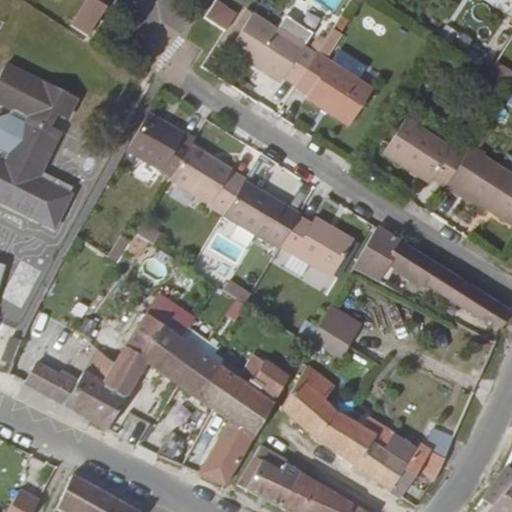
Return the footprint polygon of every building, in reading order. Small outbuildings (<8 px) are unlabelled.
[(86,0),(71,26),(91,38),(110,6),(100,0),(86,0)] [(219,0),(217,0),(206,18),(228,32),(240,12),(219,0)] [(313,0),(335,12),(341,0),(313,0)] [(314,58),(315,56),(251,14),(228,50),(256,69),(260,63),(283,78),(295,86),(314,58)] [(315,56),(314,58),(324,64),(343,35),(333,28),(315,56)] [(295,86),(294,87),(307,95),(303,99),(346,126),(367,92),(324,64),(314,58),(295,86)] [(256,69),(279,83),(283,78),(260,63),(256,69)] [(65,119),(75,98),(45,82),(44,85),(5,65),(0,74),(0,102),(27,116),(4,162),(0,160),(0,200),(38,219),(53,188),(35,179),(58,132),(44,125),(50,112),(65,119)] [(188,145),(191,140),(145,113),(124,150),(169,176),(188,145)] [(444,188),(463,158),(404,119),(382,154),(429,184),(432,179),(444,188)] [(241,181),(227,172),(229,169),(188,145),(169,176),(167,179),(223,211),(241,181)] [(511,223),(511,176),(469,149),(463,158),(444,188),(471,205),(473,201),(510,226),(511,223)] [(241,181),(220,216),(276,248),(277,245),(295,215),(296,213),(241,181)] [(53,226),(68,195),(53,188),(38,219),(53,226)] [(329,276),(351,240),(312,217),(309,223),(295,215),(277,245),(329,276)] [(146,223),(139,234),(155,244),(162,233),(146,223)] [(380,280),(391,263),(421,283),(424,278),(487,318),(489,315),(492,311),(505,319),(509,312),(375,227),(352,268),(380,280)] [(128,241),(119,236),(106,257),(115,263),(128,241)] [(248,294),(223,279),(217,288),(243,304),(248,294)] [(77,296),(66,316),(81,324),(92,304),(77,296)] [(178,305),(170,315),(188,329),(195,320),(178,305)] [(360,326),(329,307),(306,348),(316,353),(322,344),(341,356),(360,326)] [(489,315),(502,324),(505,319),(492,311),(489,315)] [(210,361),(145,315),(114,363),(101,383),(101,384),(125,398),(145,363),(191,396),(228,422),(199,474),(225,485),(272,404),(210,361)] [(91,341),(75,331),(67,344),(82,352),(91,341)] [(10,337),(1,361),(12,365),(22,341),(10,337)] [(262,362),(253,355),(242,373),(252,381),(262,362)] [(47,369),(36,363),(24,384),(106,430),(125,398),(101,384),(101,383),(114,363),(106,358),(93,379),(82,372),(75,384),(62,376),(65,370),(56,365),(55,367),(49,364),(47,369)] [(286,378),(262,362),(252,381),(276,398),(286,378)] [(353,465),(394,492),(411,469),(406,466),(414,449),(366,418),(360,427),(336,412),(334,411),(333,410),(331,408),(323,400),(333,387),(306,366),(280,409),(298,423),(314,439),(353,465)] [(133,444),(144,423),(130,415),(118,436),(133,444)] [(451,439),(430,430),(422,448),(425,451),(418,469),(434,480),(438,471),(444,458),(448,446),(451,439)] [(167,431),(158,452),(178,460),(187,439),(167,431)] [(282,467),(255,453),(249,463),(277,477),(281,470),(282,467)] [(249,463),(236,486),(279,507),(296,477),(281,470),(277,477),(249,463)] [(511,511),(511,473),(504,468),(481,499),(491,506),(486,511),(511,511)] [(408,483),(425,494),(432,482),(434,480),(418,469),(408,483)] [(136,511),(71,475),(56,508),(63,511),(136,511)] [(364,511),(296,477),(279,507),(288,511),(364,511)] [(8,511),(37,511),(43,501),(21,489),(8,511)]
